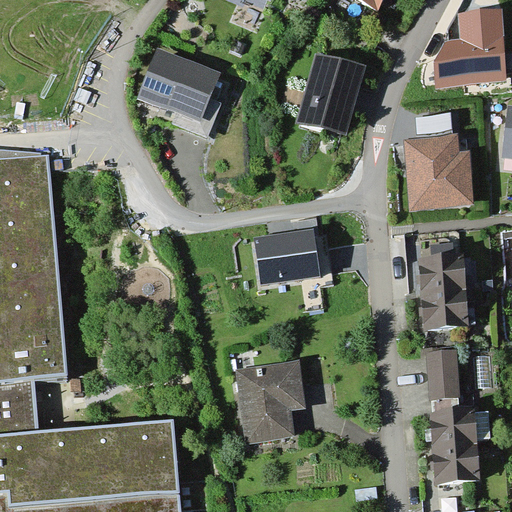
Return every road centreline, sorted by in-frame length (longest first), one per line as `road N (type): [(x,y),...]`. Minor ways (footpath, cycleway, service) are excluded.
road 1 (residential): [(375,196),(204,226),(170,213),(125,133),(116,92),(129,42),(159,0)]
road 2 (residential): [(375,196),(396,511)]
road 3 (residential): [(436,0),(388,96),(375,196)]
